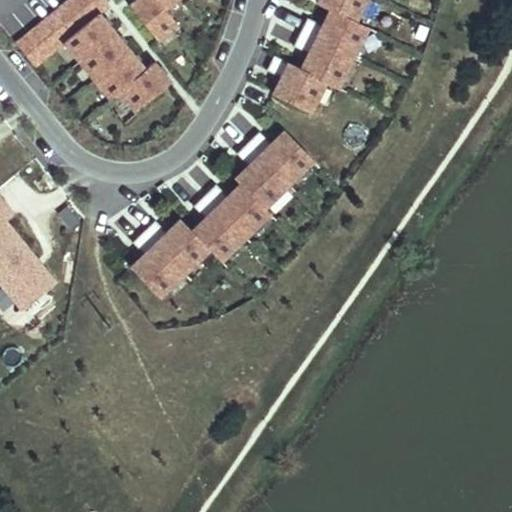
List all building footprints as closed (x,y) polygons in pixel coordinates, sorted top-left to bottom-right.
[(144,69),(98,13),(108,5),(103,0),(69,0),(16,43),(34,65),(63,42),(110,99),(118,91),(134,111),(169,82),(153,62),(144,69)] [(163,8),(173,0),(135,0),(129,6),(157,40),(176,24),(163,8)] [(337,88),(367,27),(354,21),(364,0),(309,0),(329,9),(321,25),(307,17),(293,46),(308,53),(300,68),(273,55),(266,70),(280,77),(272,94),(310,112),(325,82),(337,88)] [(170,309),(269,213),(264,207),(312,160),(284,130),(270,143),(259,131),(236,153),(248,165),(234,178),(239,184),(227,196),(215,184),(193,206),(204,218),(191,231),(179,219),(166,232),(155,220),(132,242),(143,254),(130,267),(170,309)] [(55,282),(5,220),(12,214),(0,199),(0,282),(22,310),(55,282)]
